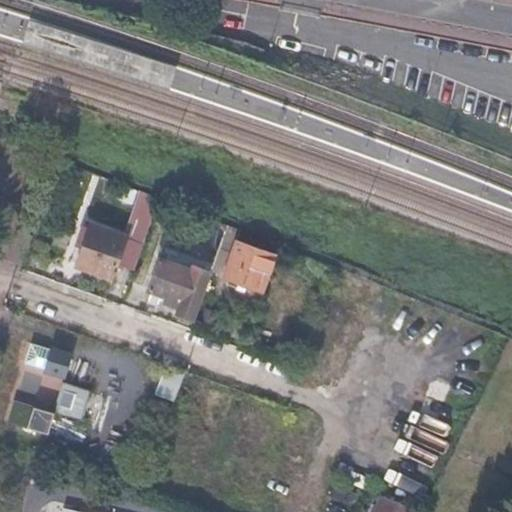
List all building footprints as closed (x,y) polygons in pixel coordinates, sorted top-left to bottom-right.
[(30,15),(20,45),(168,91),(173,78),(178,65),(30,15)] [(153,200),(136,193),(134,199),(141,202),(126,241),(85,225),(71,267),(105,279),(111,263),(129,270),(153,200)] [(24,263),(33,236),(17,230),(8,257),(24,263)] [(229,250),(217,246),(208,270),(221,275),(220,278),(258,291),(270,256),(232,243),(229,250)] [(171,315),(189,321),(206,273),(189,266),(187,272),(171,265),(173,260),(159,254),(157,261),(154,260),(143,290),(176,303),(171,315)] [(12,395),(5,420),(47,431),(53,411),(81,418),(90,386),(63,379),(70,353),(28,341),(20,369),(44,376),(37,402),(12,395)] [(180,373),(162,367),(151,397),(170,404),(180,373)] [(58,417),(56,432),(77,435),(79,420),(58,417)] [(30,440),(24,456),(32,459),(43,463),(48,448),(30,440)] [(55,465),(91,478),(100,455),(63,440),(55,465)]
